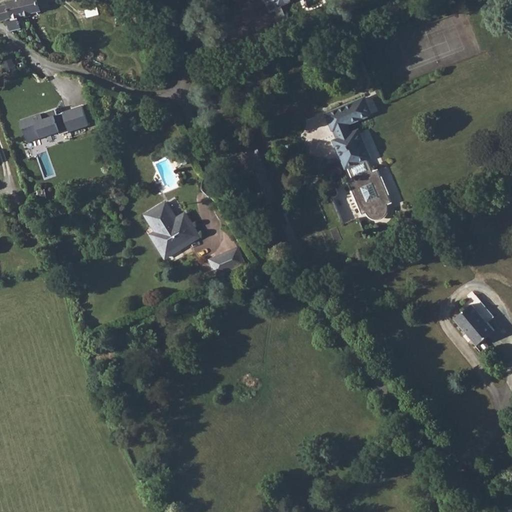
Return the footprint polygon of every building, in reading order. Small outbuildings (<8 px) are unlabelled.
[(27,0),(11,0),(7,1),(7,5),(0,5),(0,18),(1,22),(8,21),(11,32),(20,30),(17,17),(32,14),(27,0)] [(47,0),(27,0),(32,14),(54,9),(53,5),(49,6),(47,0)] [(272,0),(276,9),(299,0),(272,0)] [(4,61),(0,63),(0,77),(10,73),(4,61)] [(355,133),(351,123),(374,113),(368,96),(327,113),(333,129),(341,126),(345,137),(339,140),(350,167),(366,160),(374,157),(362,130),(355,133)] [(57,109),(22,121),(28,139),(63,128),(61,123),(67,121),(64,113),(59,115),(57,109)] [(260,207),(280,200),(260,147),(240,155),(260,207)] [(371,171),(366,160),(350,167),(354,179),(348,182),(361,214),(365,213),(368,218),(372,220),(379,219),(385,217),(387,211),(387,205),(392,203),(378,170),(371,171)] [(122,187),(109,193),(110,197),(124,190),(122,187)] [(143,217),(152,234),(154,232),(162,244),(153,249),(161,261),(198,240),(184,217),(175,222),(164,204),(143,217)] [(207,261),(213,277),(243,264),(236,249),(207,261)] [(496,316),(477,294),(471,299),(474,303),(456,318),(478,344),(497,329),(490,321),(496,316)]
